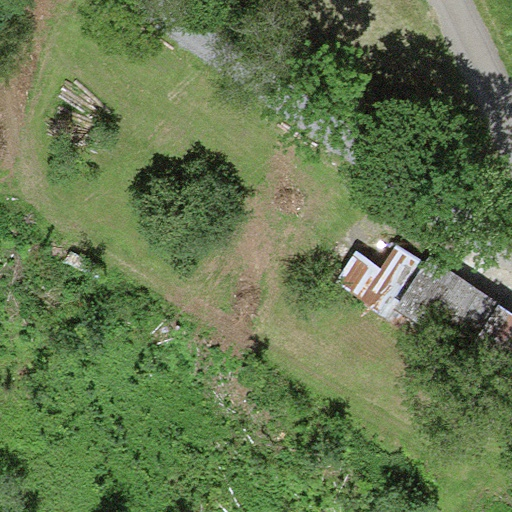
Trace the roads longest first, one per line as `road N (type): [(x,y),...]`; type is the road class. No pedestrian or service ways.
road 1 (track): [(511,225),(414,190),(136,0)]
road 2 (unclassified): [(438,0),(511,150)]
